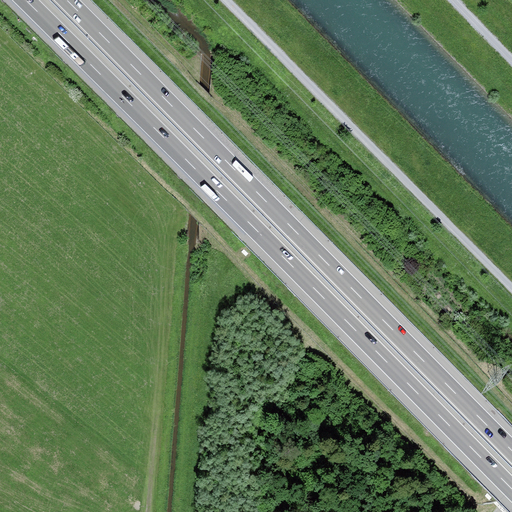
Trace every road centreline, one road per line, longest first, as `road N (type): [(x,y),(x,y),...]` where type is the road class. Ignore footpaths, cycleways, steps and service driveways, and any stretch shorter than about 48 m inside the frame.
road 1 (motorway): [(25,0),(511,489)]
road 2 (motorway): [(511,450),(67,0)]
road 3 (track): [(225,0),(511,290)]
